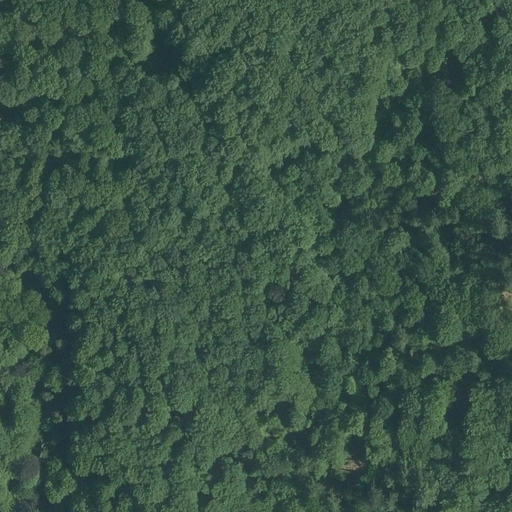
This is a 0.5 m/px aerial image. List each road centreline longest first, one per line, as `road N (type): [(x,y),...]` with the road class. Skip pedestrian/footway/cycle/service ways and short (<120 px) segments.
road 1 (track): [(297,511),(296,426),(239,196),(170,0)]
road 2 (track): [(0,257),(179,201),(284,191),(392,204),(473,183)]
road 3 (track): [(30,511),(0,245)]
road 4 (track): [(1,0),(65,234)]
road 5 (track): [(473,183),(431,0)]
road 6 (track): [(511,343),(473,183)]
